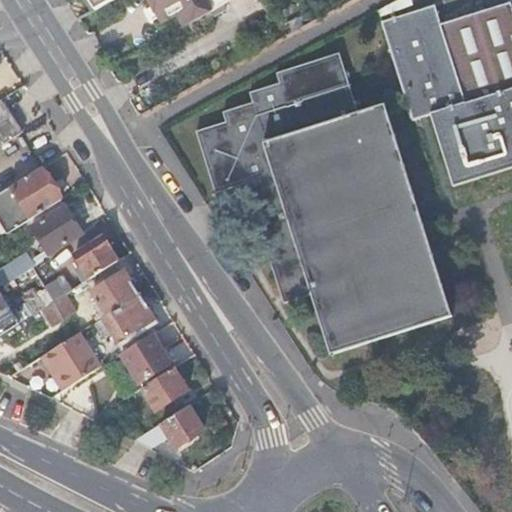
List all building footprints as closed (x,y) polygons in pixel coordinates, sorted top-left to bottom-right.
[(156,0),(166,18),(182,9),(188,22),(213,9),(208,0),(156,0)] [(208,0),(213,9),(229,0),(208,0)] [(455,182),(511,164),(511,2),(511,0),(508,0),(441,21),(435,4),(384,20),(414,117),(432,111),(455,182)] [(262,207),(256,209),(285,301),(315,291),(323,319),(322,319),(323,322),(324,321),(333,350),(331,350),(332,353),(453,315),(452,312),(450,313),(441,285),(443,284),(443,282),(441,283),(432,255),(434,254),(433,252),(431,252),(423,225),(425,224),(424,222),(422,223),(413,195),(415,194),(414,192),(413,193),(403,164),(405,164),(405,161),(403,162),(394,135),(396,134),(395,132),(394,132),(385,105),(387,104),(386,102),(359,111),(342,51),(277,71),(280,81),(251,89),(254,100),(224,109),(227,119),(198,128),(217,189),(247,180),(253,178),(262,207)] [(3,98),(6,102),(13,97),(10,93),(3,98)] [(0,145),(24,130),(6,102),(3,98),(0,99),(0,145)] [(0,220),(8,233),(63,198),(42,166),(0,193),(0,220)] [(247,180),(256,209),(262,207),(253,178),(247,180)] [(66,204),(34,225),(52,252),(84,232),(66,204)] [(90,276),(118,259),(103,235),(75,253),(90,276)] [(0,270),(0,273),(7,284),(35,266),(27,253),(0,270)] [(108,314),(140,293),(125,269),(93,290),(108,314)] [(0,337),(21,325),(0,289),(0,337)] [(138,342),(153,333),(158,330),(152,319),(155,317),(140,293),(108,314),(104,316),(119,340),(131,332),(138,342)] [(65,294),(42,309),(52,323),(74,309),(65,294)] [(44,354),(66,388),(102,365),(80,331),(44,354)] [(123,352),(144,385),(169,370),(166,365),(171,361),(153,333),(138,342),(123,352)] [(144,385),(143,387),(157,408),(189,388),(175,366),(169,370),(144,385)] [(511,392),(472,405),(495,485),(511,479),(511,392)] [(190,404),(134,440),(149,448),(170,434),(178,445),(205,428),(190,404)]
